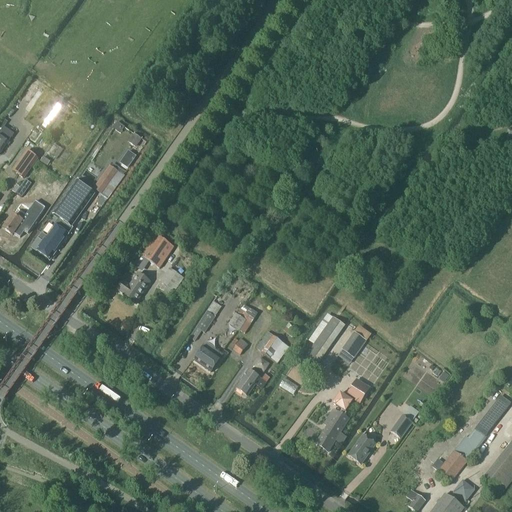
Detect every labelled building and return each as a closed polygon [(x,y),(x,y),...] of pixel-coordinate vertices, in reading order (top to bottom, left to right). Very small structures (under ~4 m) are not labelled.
[(3,128),(0,132),(0,154),(14,135),(3,128)] [(129,143),(135,147),(140,140),(134,136),(129,143)] [(12,172),(23,180),(37,160),(26,153),(23,158),(12,172)] [(94,190),(101,195),(117,172),(110,168),(94,190)] [(31,249),(49,262),(72,229),(68,226),(92,191),(77,181),(53,216),(58,220),(46,238),(41,234),(31,249)] [(22,184),(9,203),(15,207),(25,193),(23,191),(27,187),(22,184)] [(3,230),(12,236),(27,215),(20,210),(18,212),(16,211),(3,230)] [(141,258),(159,270),(173,249),(155,237),(141,258)] [(134,267),(140,272),(143,269),(144,270),(148,265),(139,259),(136,264),(134,267)] [(156,288),(170,298),(172,294),(182,279),(169,270),(159,284),(156,288)] [(123,297),(135,305),(150,284),(137,275),(129,287),(123,283),(117,292),(123,296),(123,297)] [(246,321),(239,332),(244,335),(251,324),(257,315),(243,306),(237,316),(246,321)] [(239,333),(239,332),(246,321),(237,316),(235,315),(228,326),(239,333)] [(197,330),(203,334),(208,338),(216,327),(205,319),(197,330)] [(303,361),(315,369),(344,328),(332,319),(303,361)] [(283,332),(289,336),(294,329),(288,324),(283,332)] [(256,350),(260,353),(276,365),(288,348),(267,333),(256,350)] [(342,351),(354,359),(365,343),(354,335),(342,351)] [(194,361),(205,368),(210,372),(222,356),(214,350),(211,353),(203,348),(194,361)] [(252,367),(263,374),(269,365),(258,358),(252,367)] [(248,372),(235,390),(248,399),(257,387),(261,390),(269,379),(265,376),(261,381),(248,372)] [(438,381),(443,384),(448,377),(443,373),(438,381)] [(346,396),(351,400),(359,406),(362,400),(369,390),(365,388),(368,384),(362,380),(359,384),(356,381),(346,396)] [(332,405),(345,414),(352,403),(339,394),(332,405)] [(501,397),(499,400),(480,424),(475,431),(476,431),(468,441),(464,438),(453,453),(453,452),(443,465),(437,461),(431,468),(451,483),(466,463),(467,463),(486,439),(484,438),(510,404),(501,397)] [(340,445),(345,438),(339,435),(348,421),(333,411),(324,425),(327,427),(315,446),(327,453),(335,442),(340,445)] [(403,418),(411,424),(414,420),(406,413),(403,418)] [(411,424),(403,418),(402,417),(390,433),(400,441),(412,424),(411,424)] [(347,457),(360,466),(366,458),(365,458),(368,453),(369,453),(375,445),(363,436),(347,457)] [(511,480),(511,442),(482,480),(500,496),(511,480)] [(452,494),(464,503),(474,491),(462,482),(452,494)] [(408,509),(412,511),(417,511),(425,503),(411,492),(406,498),(412,503),(408,509)] [(431,511),(461,511),(463,509),(444,495),(431,511)]
